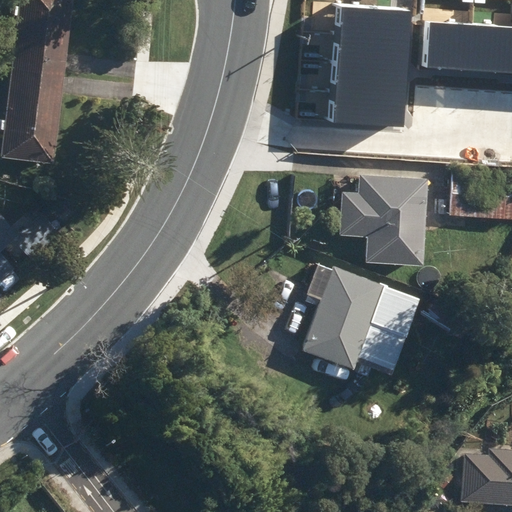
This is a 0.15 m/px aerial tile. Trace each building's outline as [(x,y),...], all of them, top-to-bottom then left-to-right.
[(20,0),(2,156),(54,162),(73,0),(20,0)] [(335,2),(333,31),(411,37),(413,8),(335,2)] [(422,66),(470,69),(472,24),(425,21),(422,66)] [(511,27),(472,24),(470,69),(511,72),(511,27)] [(411,37),(333,31),(331,59),(408,65),(411,37)] [(331,59),(329,90),(406,96),(408,65),(331,59)] [(406,96),(329,90),(326,121),(403,127),(406,96)] [(448,213),(511,217),(511,175),(451,172),(448,213)] [(366,261),(424,264),(427,178),(367,175),(366,192),(342,191),(340,233),(367,234),(366,261)] [(0,280),(15,267),(0,250),(19,234),(0,212),(0,280)] [(303,349),(355,367),(385,284),(332,265),(303,349)] [(432,297),(420,316),(458,338),(469,320),(432,297)] [(511,448),(490,447),(489,453),(464,452),(464,465),(448,464),(445,496),(461,497),(461,501),(511,503),(511,448)] [(426,503),(431,507),(438,506),(442,501),(441,494),(435,489),(429,490),(425,496),(426,503)]
